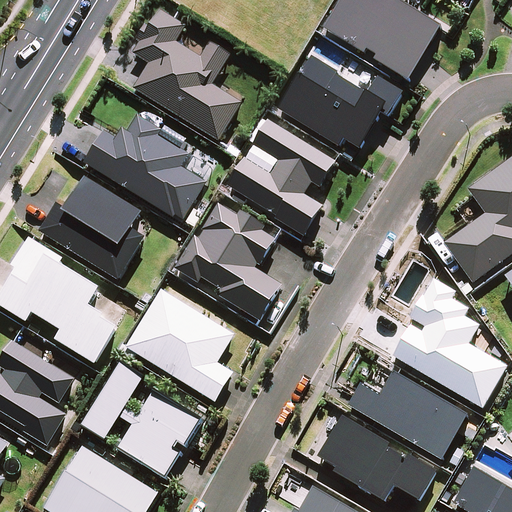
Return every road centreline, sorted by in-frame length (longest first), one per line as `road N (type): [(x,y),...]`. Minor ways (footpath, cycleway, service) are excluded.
road 1 (residential): [(511,82),(493,80),(440,134),(214,511)]
road 2 (secondary): [(82,0),(7,116)]
